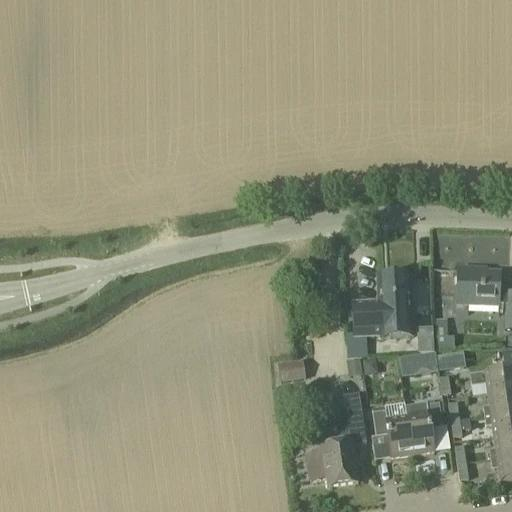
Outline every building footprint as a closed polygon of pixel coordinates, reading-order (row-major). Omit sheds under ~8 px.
[(498,310),(498,307),(504,307),(503,333),(511,333),(511,294),(507,294),(507,279),(499,278),(499,275),(485,275),(485,271),(457,270),(456,308),(498,310)] [(377,305),(352,307),(353,337),(353,341),(366,340),(367,340),(379,339),(379,341),(401,340),(401,338),(412,338),(409,278),(376,279),(377,305)] [(433,322),(434,341),(447,340),(446,321),(433,322)] [(353,337),(346,337),(346,360),(367,359),(366,340),(353,341),(353,337)] [(509,353),(500,355),(501,366),(511,365),(509,353)] [(439,373),(464,370),(462,356),(437,360),(439,373)] [(401,381),(437,376),(434,357),(399,362),(401,381)] [(362,378),(361,370),(360,362),(346,364),(348,380),(362,378)] [(302,381),(300,365),(278,368),(280,384),(302,381)] [(375,372),(374,365),(362,366),(364,378),(372,377),(375,372)] [(487,398),(511,394),(511,372),(469,378),(471,389),(485,387),(487,398)] [(451,398),(448,381),(438,382),(441,399),(451,398)] [(482,411),(484,420),(511,416),(511,394),(487,398),(488,410),(482,411)] [(447,408),(449,425),(459,424),(457,406),(447,408)] [(427,407),(405,409),(412,459),(433,456),(431,437),(433,436),(432,432),(442,431),(438,407),(427,408),(427,407)] [(385,414),(372,416),(375,440),(386,438),(390,462),(412,459),(405,409),(405,410),(406,420),(386,422),(385,414)] [(511,416),(484,420),(485,430),(491,429),(493,441),(511,437),(511,416)] [(338,447),(321,449),(321,450),(326,481),(327,491),(357,486),(352,449),(366,447),(362,418),(334,422),(338,447)] [(459,424),(449,425),(452,441),(462,440),(459,424)] [(490,463),(511,459),(511,437),(493,441),(495,453),(489,453),(490,463)] [(456,468),(466,466),(463,450),(453,451),(456,468)] [(511,482),(511,459),(490,463),(491,472),(497,471),(499,484),(511,482)] [(468,483),(466,466),(456,468),(458,485),(468,483)]
